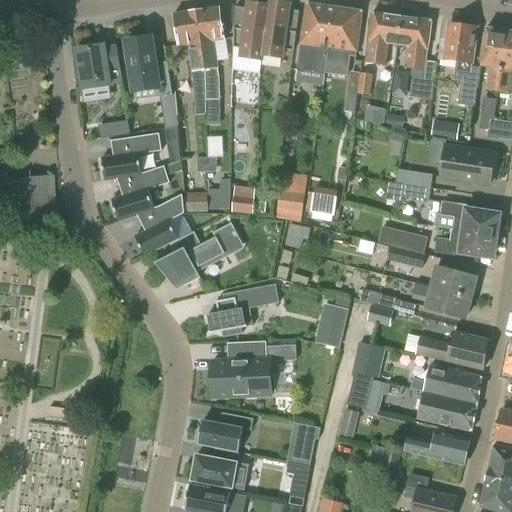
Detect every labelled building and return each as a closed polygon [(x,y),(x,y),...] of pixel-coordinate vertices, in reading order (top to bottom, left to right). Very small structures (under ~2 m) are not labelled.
[(269,1),(268,6),(261,61),(262,61),(262,57),(282,59),(283,51),(294,53),(297,33),(286,32),(290,4),(269,1)] [(241,58),(261,61),(268,6),(249,3),(245,31),(234,29),(233,49),(242,50),(241,58)] [(328,54),(334,8),(307,4),(300,50),(297,69),(324,74),(328,54)] [(220,8),(197,11),(205,71),(206,115),(209,115),(206,96),(216,95),(215,69),(218,68),(215,42),(225,41),(220,8)] [(363,12),(334,8),(328,54),(357,58),(363,12)] [(205,71),(197,11),(173,15),(178,47),(188,46),(197,116),(206,115),(205,71)] [(389,46),(398,48),(403,18),(373,13),(366,64),(386,67),(389,46)] [(403,18),(398,48),(407,49),(404,69),(411,70),(425,72),(426,61),(432,22),(403,18)] [(448,25),(446,40),(441,40),(438,61),(456,63),(453,80),(461,81),(458,105),(474,107),(477,88),(478,88),(481,67),(472,65),(477,29),(448,25)] [(167,63),(161,64),(156,29),(124,33),(133,90),(155,86),(157,98),(172,96),(167,63)] [(486,91),(498,93),(504,50),(507,51),(509,33),(488,30),(483,68),(489,69),(486,91)] [(504,50),(498,93),(511,94),(511,33),(509,33),(507,51),(504,50)] [(75,50),(81,90),(120,84),(114,47),(104,49),(103,46),(75,50)] [(358,94),(353,118),(365,121),(364,122),(386,126),(387,118),(362,113),(364,95),(369,95),(371,83),(375,79),(376,72),(368,71),(368,75),(360,73),(358,94)] [(418,78),(415,98),(431,100),(434,80),(418,78)] [(481,131),(490,132),(491,123),(494,123),(496,103),(485,101),(481,131)] [(491,123),(490,132),(489,139),(511,142),(511,125),(495,123),(497,103),(496,103),(494,123),(491,123)] [(176,118),(163,120),(165,133),(178,130),(176,118)] [(365,121),(353,118),(352,127),(363,130),(364,122),(365,121)] [(437,119),(436,136),(461,137),(462,120),(437,119)] [(110,138),(134,137),(133,120),(109,122),(110,138)] [(113,157),(102,159),(105,181),(117,180),(142,176),(142,175),(139,155),(162,152),(159,135),(111,142),(113,157)] [(491,187),(496,155),(445,147),(446,141),(433,139),(430,163),(445,165),(443,179),(491,187)] [(224,155),(200,156),(201,171),(225,170),(224,155)] [(123,197),(112,201),(119,222),(137,216),(154,211),(154,210),(148,191),(170,184),(165,167),(142,175),(142,176),(117,180),(122,195),(123,197)] [(397,170),(395,182),(431,189),(433,175),(397,170)] [(347,173),(339,171),(337,183),(346,184),(347,173)] [(309,189),(311,175),(291,172),(289,186),(309,189)] [(0,213),(6,213),(6,221),(54,219),(52,178),(4,180),(4,185),(0,185),(0,213)] [(429,200),(431,189),(395,182),(395,184),(389,183),(387,201),(401,203),(402,197),(429,200)] [(231,212),(253,215),(256,189),(234,186),(231,212)] [(281,187),(276,217),(301,220),(306,191),(281,187)] [(337,192),(313,187),(309,213),(333,217),(337,192)] [(146,232),(135,237),(146,258),(170,245),(179,241),(176,236),(171,226),(169,222),(184,214),(182,196),(154,210),(154,211),(137,216),(146,232)] [(208,200),(185,201),(186,214),(208,213),(208,200)] [(453,219),(452,230),(499,238),(500,228),(498,225),(499,215),(466,211),(467,206),(441,203),(439,217),(453,219)] [(241,235),(235,223),(216,232),(218,237),(206,243),(200,231),(171,246),(175,254),(156,264),(176,291),(200,279),(196,270),(200,268),(200,267),(236,248),(243,244),(239,236),(241,235)] [(290,225),(285,247),(299,250),(302,240),(307,241),(309,229),(290,225)] [(390,246),(390,247),(425,256),(429,238),(382,227),(378,244),(390,246)] [(499,238),(452,230),(450,240),(436,238),(434,253),(461,257),(462,254),(493,258),(495,250),(498,248),(499,238)] [(425,256),(390,247),(386,261),(422,269),(425,256)] [(415,283),(415,284),(471,298),(476,277),(437,267),(431,288),(415,283)] [(471,298),(415,284),(412,295),(429,299),(426,309),(465,319),(471,298)] [(215,315),(207,316),(211,333),(209,333),(210,335),(222,333),(223,338),(242,335),(241,329),(253,327),(250,309),(279,304),(276,286),(224,296),(225,301),(216,303),(217,304),(219,314),(215,315)] [(362,301),(415,316),(418,305),(365,291),(362,301)] [(335,308),(330,328),(343,331),(344,331),(348,312),(351,301),(350,301),(338,298),(335,307),(335,308)] [(393,313),(372,307),(368,321),(389,327),(393,313)] [(448,363),(482,370),(489,341),(484,340),(455,333),(452,345),(419,337),(415,355),(448,363)] [(228,362),(212,363),(213,398),(271,395),(271,393),(275,393),(275,377),(270,377),(269,361),(267,361),(266,343),(248,343),(249,362),(228,362)] [(374,379),(380,380),(386,349),(359,344),(353,375),(354,375),(374,379)] [(478,406),(482,378),(434,367),(430,383),(413,379),(411,389),(424,392),(424,393),(478,406)] [(374,381),(371,393),(383,396),(388,397),(391,386),(374,381)] [(478,406),(424,393),(417,420),(471,433),(478,406)] [(348,400),(347,405),(367,410),(368,405),(348,400)] [(339,435),(353,439),(359,413),(345,409),(339,435)] [(511,412),(503,411),(496,440),(511,443),(511,412)] [(199,446),(216,449),(238,454),(243,429),(251,430),(253,420),(222,414),(222,416),(219,416),(218,423),(204,420),(199,446)] [(318,440),(320,429),(306,426),(294,424),(292,435),(315,440),(318,440)] [(434,445),(409,439),(406,452),(464,466),(470,440),(437,432),(434,445)] [(511,450),(494,446),(487,476),(511,481),(511,450)] [(195,454),(190,481),(232,489),(238,454),(216,449),(214,458),(195,454)] [(379,473),(395,477),(401,453),(385,449),(379,473)] [(404,498),(415,500),(412,511),(454,511),(457,498),(426,491),(429,480),(410,475),(407,487),(404,498)] [(511,481),(487,476),(480,508),(498,511),(506,511),(507,510),(511,510),(511,481)] [(190,485),(185,511),(186,511),(189,511),(227,511),(230,494),(230,493),(191,486),(191,485),(190,485)] [(327,497),(322,511),(342,511),(345,502),(327,497)] [(285,503),(283,511),(304,511),(306,507),(285,503)]
